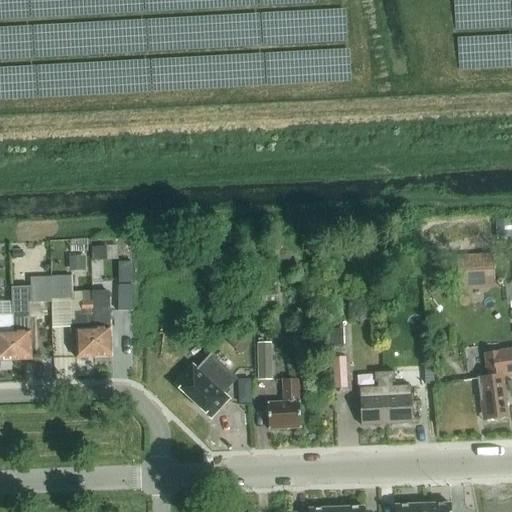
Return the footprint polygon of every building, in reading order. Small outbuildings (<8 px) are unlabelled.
[(496,221),(497,240),(511,239),(511,235),(511,221),(496,221)] [(216,267),(241,265),(239,235),(213,237),(216,267)] [(261,257),(276,255),(275,247),(261,248),(261,257)] [(107,248),(92,248),(93,262),(107,262),(107,248)] [(13,261),(24,260),(23,251),(13,252),(13,261)] [(73,268),(88,268),(88,254),(73,254),(73,268)] [(489,280),(489,272),(497,271),(496,260),(452,262),(454,283),(489,280)] [(269,270),(261,271),(263,290),(271,289),(269,270)] [(30,305),(52,304),(51,278),(31,279),(31,288),(12,289),(13,317),(14,362),(32,361),(30,305)] [(51,278),(52,304),(73,303),(72,278),(51,278)] [(135,287),(119,287),(119,312),(135,312),(135,287)] [(94,359),(92,300),(91,293),(85,293),(86,301),(82,301),(82,310),(75,310),(77,359),(94,359)] [(103,300),(92,300),(94,359),(112,358),(111,329),(111,313),(104,313),(103,300)] [(0,362),(14,362),(13,317),(0,317),(0,362)] [(344,329),(328,330),(328,346),(345,346),(344,329)] [(253,344),(239,331),(228,343),(241,356),(253,344)] [(272,345),(258,345),(259,382),(273,382),(272,345)] [(488,378),(478,379),(481,402),(486,401),(489,420),(493,419),(495,421),(501,420),(503,418),(506,418),(504,399),(506,398),(503,377),(511,375),(511,351),(485,355),(488,378)] [(348,391),(347,358),(334,359),(336,391),(348,391)] [(194,366),(175,387),(211,420),(230,400),(225,395),(235,383),(209,359),(198,370),(194,366)] [(434,372),(425,372),(426,385),(435,384),(434,372)] [(385,374),(387,425),(413,424),(412,388),(394,389),(393,383),(396,383),(395,373),(385,374)] [(387,425),(385,374),(375,374),(375,384),(378,384),(378,390),(360,391),(361,426),(387,425)] [(240,405),(252,404),(251,380),(239,381),(240,405)] [(283,403),(268,404),(269,431),(301,430),(299,381),(282,381),(283,403)]
